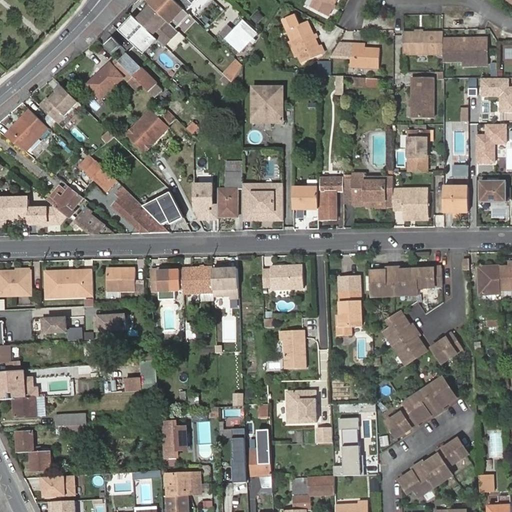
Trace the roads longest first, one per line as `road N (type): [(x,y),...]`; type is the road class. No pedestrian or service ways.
road 1 (residential): [(454,242),(0,247)]
road 2 (residential): [(101,0),(0,96)]
road 3 (residential): [(465,417),(388,468),(390,511)]
